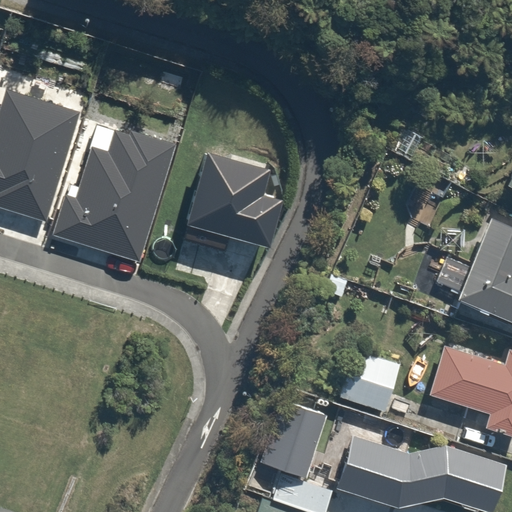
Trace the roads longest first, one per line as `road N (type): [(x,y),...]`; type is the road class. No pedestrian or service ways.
road 1 (residential): [(220,399),(314,201),(323,166),(315,124),(267,69),(71,0)]
road 2 (residential): [(220,399),(217,352),(182,307),(0,246)]
road 3 (residential): [(168,511),(220,399)]
